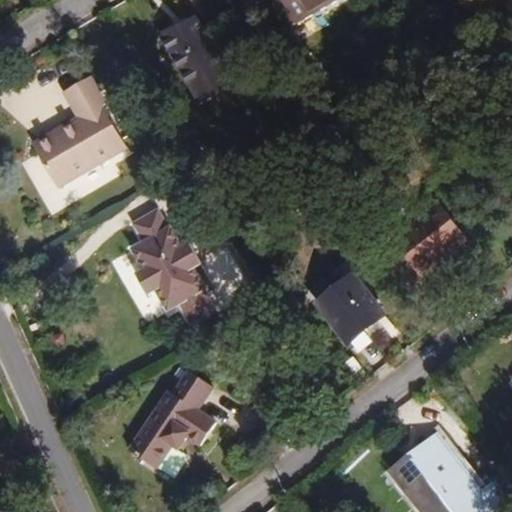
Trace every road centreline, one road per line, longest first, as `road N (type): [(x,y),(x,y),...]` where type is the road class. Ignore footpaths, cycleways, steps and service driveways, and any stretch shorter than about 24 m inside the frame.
road 1 (residential): [(232,511),(511,291)]
road 2 (residential): [(81,511),(0,331)]
